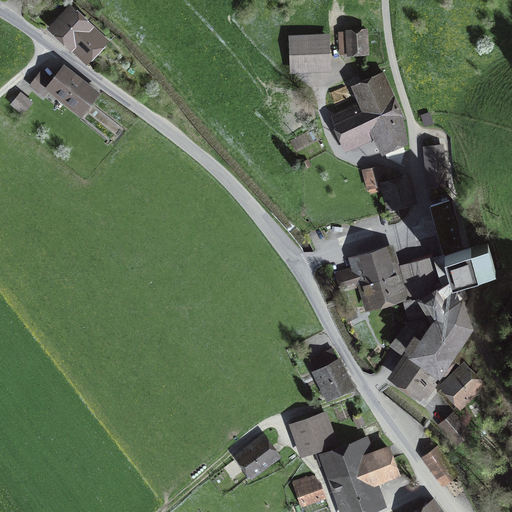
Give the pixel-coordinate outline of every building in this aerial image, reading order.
[(55,29),(71,43),(87,27),(72,11),(74,9),(70,5),(58,19),(61,22),(55,28),(55,29)] [(87,27),(71,43),(86,58),(103,41),(87,27)] [(351,32),(340,32),(341,53),(350,52),(351,55),(357,55),(357,52),(363,51),(362,34),(351,35),(351,32)] [(291,39),(292,65),(323,64),(322,38),(291,39)] [(30,85),(44,95),(50,87),(81,112),(96,94),(64,69),(53,82),(40,72),(30,85)] [(336,118),(348,144),(375,132),(384,151),(407,141),(403,120),(405,119),(390,86),(389,86),(383,72),(354,85),(364,106),(336,118)] [(22,112),(31,102),(21,94),(12,104),(22,112)] [(427,148),(429,172),(445,170),(442,146),(427,148)] [(384,167),(366,171),(371,192),(383,189),(387,205),(391,204),(386,185),(389,185),(384,167)] [(445,170),(429,172),(430,185),(446,184),(445,170)] [(386,185),(391,204),(411,199),(406,180),(389,185),(386,185)] [(431,205),(452,281),(495,269),(488,242),(463,249),(449,199),(431,205)] [(370,304),(402,295),(389,250),(357,260),(359,267),(338,273),(343,289),(364,283),(370,304)] [(434,321),(450,311),(436,289),(420,299),(434,321)] [(409,321),(390,344),(409,357),(396,376),(424,395),(444,366),(450,369),(458,358),(456,356),(458,354),(468,364),(471,362),(469,352),(460,342),(471,327),(462,301),(450,311),(434,321),(420,299),(404,301),(409,321)] [(345,315),(348,322),(358,317),(355,310),(345,315)] [(329,394),(349,385),(331,350),(311,360),(318,373),(314,374),(320,386),(324,384),(329,394)] [(480,383),(465,367),(439,390),(454,407),(480,383)] [(296,423),(306,452),(335,442),(325,413),(296,423)] [(364,424),(360,415),(354,418),(358,426),(364,424)] [(453,415),(442,424),(458,443),(469,433),(453,415)] [(263,438),(239,456),(252,474),(276,456),(263,438)] [(347,511),(351,511),(378,502),(371,481),(398,473),(389,449),(373,455),(367,438),(326,453),(347,511)] [(456,472),(437,446),(424,456),(443,482),(456,472)] [(302,503),(323,496),(317,480),(296,487),(302,503)]
